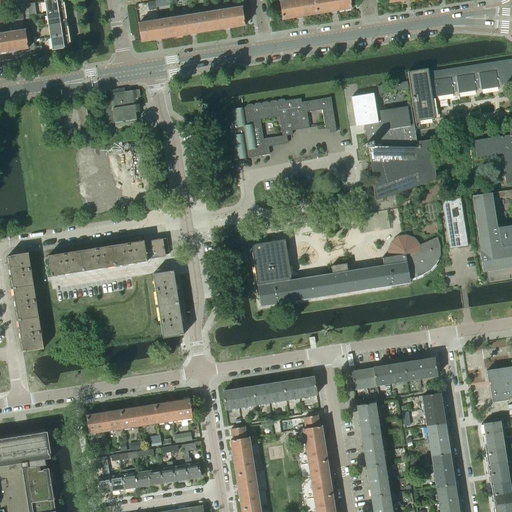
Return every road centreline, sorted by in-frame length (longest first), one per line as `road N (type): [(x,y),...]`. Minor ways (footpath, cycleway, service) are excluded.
road 1 (residential): [(188,219),(243,209),(249,177),(336,160),(348,164),(354,199)]
road 2 (residential): [(188,219),(0,250)]
road 3 (residential): [(19,401),(201,372)]
road 4 (residential): [(443,334),(472,511)]
road 5 (residential): [(350,511),(324,353)]
road 6 (residential): [(188,219),(154,67)]
road 7 (residential): [(56,284),(196,263)]
road 8 (secondary): [(0,94),(127,71)]
road 9 (residential): [(0,274),(19,401)]
road 10 (residential): [(201,372),(324,353)]
road 11 (residential): [(220,493),(201,372)]
road 12 (residential): [(324,353),(443,334)]
